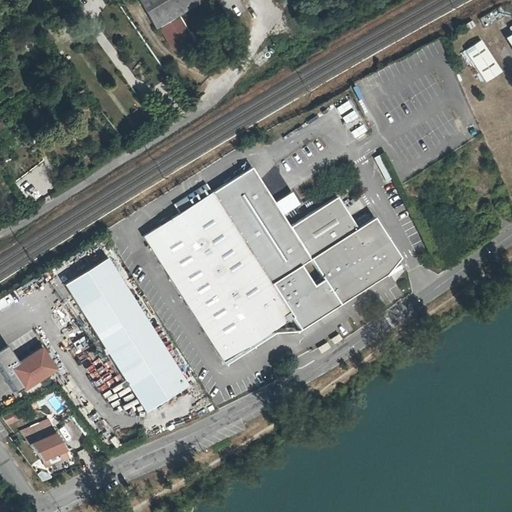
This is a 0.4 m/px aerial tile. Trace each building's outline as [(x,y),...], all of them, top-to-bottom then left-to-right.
[(149,17),(154,25),(153,26),(154,28),(156,27),(155,26),(163,22),(166,21),(166,20),(173,15),(174,16),(176,14),(184,9),(187,8),(186,7),(194,3),(196,2),(196,1),(198,0),(138,0),(141,4),(140,5),(141,6),(142,6),(148,15),(147,16),(148,18),(149,17)] [(178,53),(197,41),(200,40),(193,29),(191,31),(180,14),(159,27),(172,46),(178,53)] [(482,79),(498,69),(478,37),(462,48),(482,79)] [(339,114),(352,108),(349,101),(336,107),(339,114)] [(348,127),(360,119),(353,110),(341,118),(348,127)] [(350,132),(355,139),(368,130),(363,123),(350,132)] [(373,218),(356,227),(335,197),(288,226),(249,168),(215,190),(207,195),(142,235),(224,364),(290,317),(298,329),(345,299),(389,271),(398,258),(373,218)] [(303,198),(295,186),(282,195),(290,207),(303,198)] [(104,258),(62,285),(103,347),(109,356),(144,411),(186,383),(145,320),(104,258)] [(338,334),(330,339),(333,344),(341,339),(338,334)] [(326,342),(317,348),(320,353),(329,348),(326,342)] [(5,345),(0,348),(0,369),(14,391),(20,386),(8,368),(16,363),(5,345)] [(16,363),(8,368),(20,386),(23,390),(54,369),(39,347),(16,363)] [(20,431),(25,439),(31,448),(39,459),(65,449),(59,440),(56,437),(54,433),(52,429),(48,421),(20,431)]
